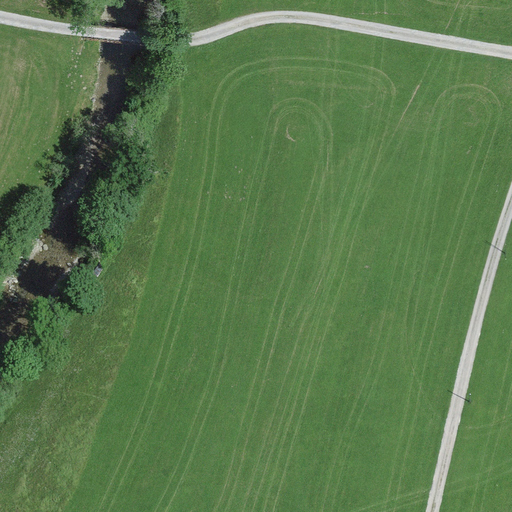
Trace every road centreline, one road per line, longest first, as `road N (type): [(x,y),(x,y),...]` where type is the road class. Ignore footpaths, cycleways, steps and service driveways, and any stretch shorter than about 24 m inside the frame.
road 1 (track): [(0,16),(177,41),(244,21),(302,20),(511,52)]
road 2 (track): [(432,511),(475,319),(511,208)]
